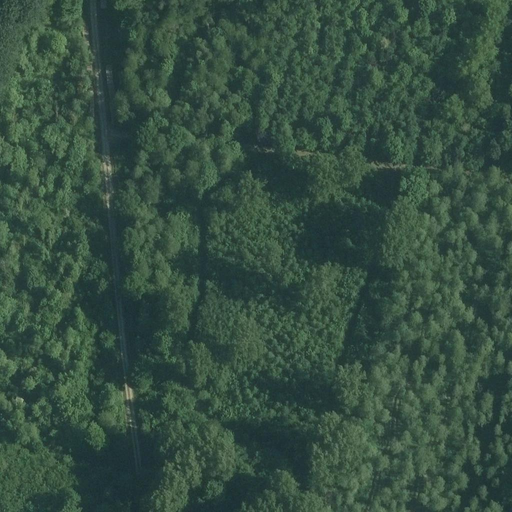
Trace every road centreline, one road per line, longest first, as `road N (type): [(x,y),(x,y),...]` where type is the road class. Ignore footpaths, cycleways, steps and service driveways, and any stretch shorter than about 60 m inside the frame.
road 1 (track): [(95,0),(144,511)]
road 2 (track): [(106,132),(511,176)]
